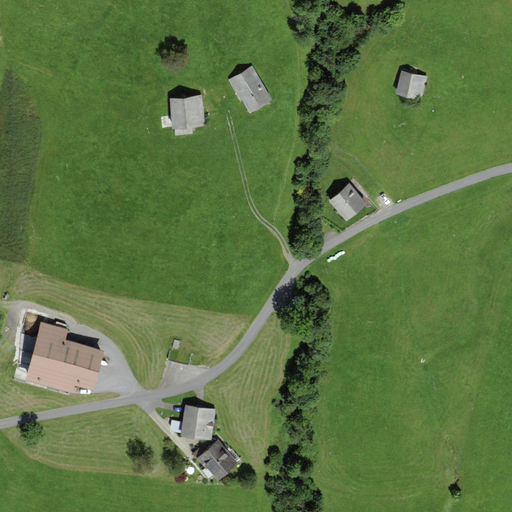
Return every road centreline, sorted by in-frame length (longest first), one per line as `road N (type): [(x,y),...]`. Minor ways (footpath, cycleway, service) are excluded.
road 1 (residential): [(0,424),(190,385),(247,349),(294,270),(418,200),(511,171)]
road 2 (track): [(226,111),(251,205),(273,229)]
